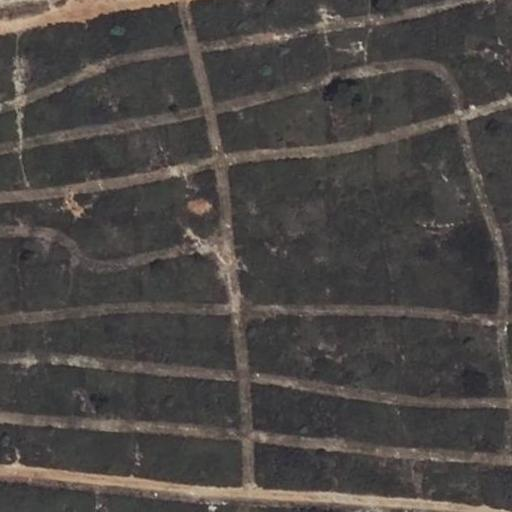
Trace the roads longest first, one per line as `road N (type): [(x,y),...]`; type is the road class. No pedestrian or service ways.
road 1 (track): [(0,461),(434,499),(499,511)]
road 2 (track): [(142,0),(0,23)]
